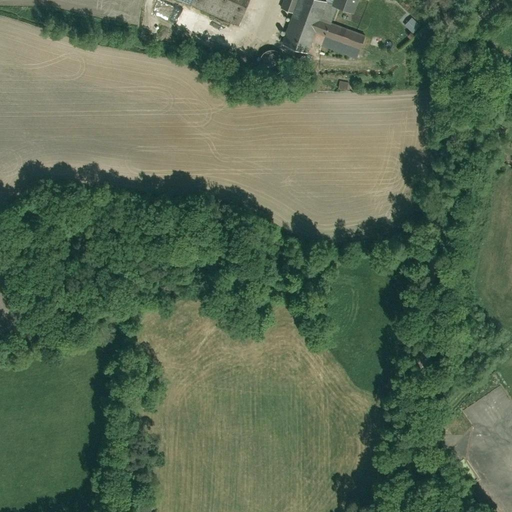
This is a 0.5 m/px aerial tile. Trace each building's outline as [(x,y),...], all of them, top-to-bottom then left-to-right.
[(176,0),(238,24),(247,0),(176,0)] [(296,0),(284,37),(307,45),(313,29),(325,33),(322,42),(354,53),(360,34),(331,24),(337,5),(348,9),(351,0),(296,0)] [(202,32),(206,19),(194,16),(190,28),(202,32)] [(281,62),(281,59),(281,56),(279,53),(277,51),(274,50),(271,49),(268,50),(266,51),(263,53),(262,56),(262,59),(262,62),(263,65),(266,67),(268,68),(271,69),(274,68),(277,67),(279,65),(281,62)] [(327,80),(328,90),(353,87),(352,77),(327,80)] [(475,393),(455,405),(465,423),(444,434),(459,462),(467,458),(462,449),(468,446),(463,435),(475,429),(470,421),(485,412),(475,393)]
